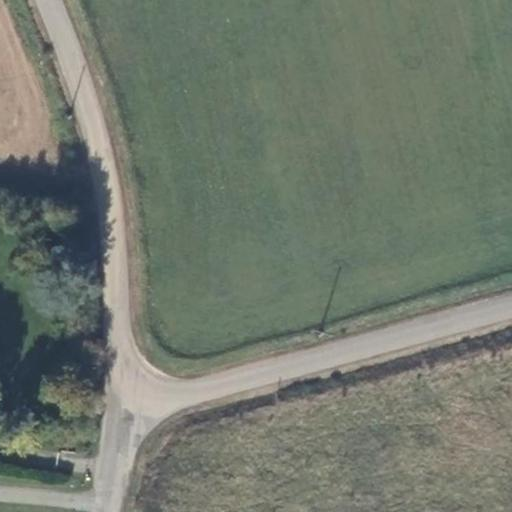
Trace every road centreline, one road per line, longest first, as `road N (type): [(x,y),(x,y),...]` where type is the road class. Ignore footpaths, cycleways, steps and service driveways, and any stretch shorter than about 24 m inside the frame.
road 1 (tertiary): [(139,395),(118,365),(104,164),(45,0)]
road 2 (tertiary): [(511,307),(182,395),(139,395)]
road 3 (unclassified): [(139,395),(110,468),(107,511)]
